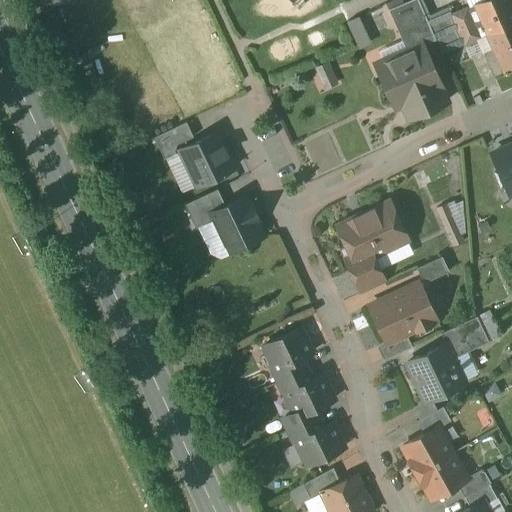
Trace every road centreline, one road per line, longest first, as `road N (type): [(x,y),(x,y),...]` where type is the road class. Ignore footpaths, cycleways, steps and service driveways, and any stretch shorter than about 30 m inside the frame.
road 1 (secondary): [(0,47),(214,511)]
road 2 (residential): [(406,511),(350,347),(286,212)]
road 3 (residential): [(286,212),(511,108)]
